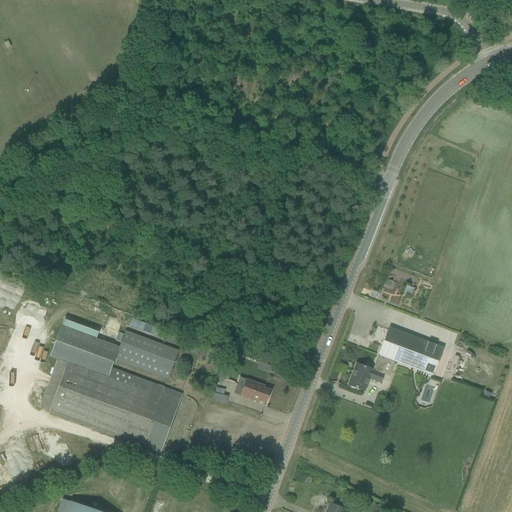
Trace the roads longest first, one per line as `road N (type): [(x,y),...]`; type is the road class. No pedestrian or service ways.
road 1 (tertiary): [(267,511),(409,141),(434,103),(489,63)]
road 2 (track): [(173,0),(136,89),(0,175)]
road 3 (tertiary): [(489,63),(459,16),(375,0)]
